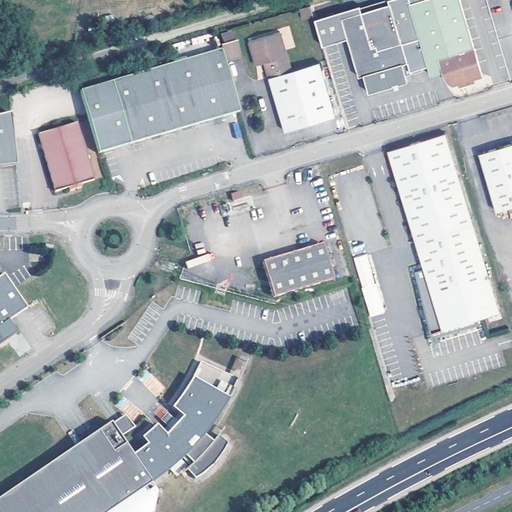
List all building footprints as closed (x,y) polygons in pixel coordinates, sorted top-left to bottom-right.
[(321,47),(348,39),(359,77),(369,74),(374,92),(404,83),(399,66),(408,63),(402,44),(420,38),(409,3),(407,0),(387,0),(359,8),(359,6),(313,20),(321,47)] [(419,0),(409,3),(420,38),(428,66),(431,75),(441,72),(446,81),(450,84),(462,81),(463,83),(474,80),(473,77),(481,75),(458,0),(419,0)] [(313,18),(309,7),(298,10),(302,21),(313,18)] [(223,42),(235,38),(233,30),(220,34),(223,42)] [(291,72),(280,34),(249,43),(256,64),(264,61),(285,132),(335,117),(319,64),(291,72)] [(402,44),(408,63),(410,71),(428,66),(420,38),(402,44)] [(241,59),(237,44),(230,46),(225,47),(222,48),(222,51),(226,63),(241,59)] [(212,120),(240,112),(226,63),(222,51),(82,93),(100,155),(153,139),(212,120)] [(0,118),(0,169),(16,167),(11,116),(0,118)] [(77,125),(39,137),(55,192),(94,181),(77,125)] [(442,328),(499,311),(445,134),(387,152),(434,303),(437,312),(442,328)] [(511,204),(511,143),(479,153),(496,209),(511,204)] [(334,280),(324,245),(263,263),(274,298),(334,280)] [(353,257),(369,317),(384,313),(368,253),(353,257)] [(0,344),(16,333),(10,324),(8,322),(26,309),(2,275),(0,276),(0,344)] [(437,312),(434,303),(427,305),(430,314),(437,312)] [(230,368),(238,374),(246,363),(238,357),(230,368)] [(237,383),(200,365),(192,380),(187,389),(179,400),(171,411),(178,417),(172,423),(168,428),(163,434),(156,428),(141,442),(147,449),(132,458),(120,440),(112,428),(110,426),(5,497),(0,499),(0,511),(152,511),(156,494),(153,490),(144,497),(141,492),(151,485),(160,479),(170,471),(184,459),(192,467),(186,473),(195,483),(201,479),(210,472),(217,465),(223,456),(228,446),(218,439),(212,445),(203,438),(212,427),(221,414),(231,396),(237,383)] [(172,423),(165,418),(161,422),(168,428),(172,423)] [(133,431),(126,419),(112,428),(120,440),(133,431)]
